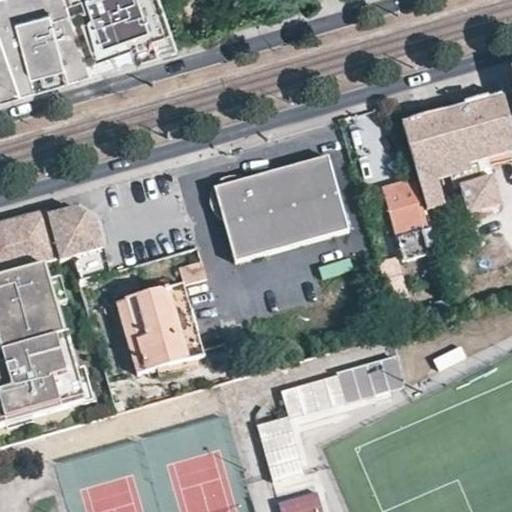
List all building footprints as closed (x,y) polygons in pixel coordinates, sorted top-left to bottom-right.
[(0,0),(0,14),(8,38),(24,84),(96,63),(87,39),(72,0),(0,0)] [(182,38),(167,0),(72,0),(87,39),(112,32),(121,56),(137,51),(134,39),(141,37),(153,47),(182,38)] [(0,91),(24,84),(8,38),(0,14),(0,91)] [(121,56),(112,32),(87,39),(96,63),(121,56)] [(153,47),(141,37),(134,39),(137,51),(153,47)] [(511,133),(501,97),(451,110),(450,113),(453,124),(405,136),(426,210),(442,206),(435,181),(451,176),(455,191),(461,189),(469,217),(502,208),(493,179),(483,182),(478,163),(511,152),(511,133)] [(453,124),(450,113),(402,126),(405,136),(453,124)] [(312,245),(348,236),(327,160),(323,161),(311,164),(292,169),(312,245)] [(253,262),(312,245),(292,169),(242,183),(236,180),(228,180),(253,262)] [(236,266),(253,262),(228,180),(221,181),(216,184),(211,189),(208,200),(213,215),(224,220),(236,266)] [(427,229),(414,181),(382,190),(395,239),(401,264),(437,253),(436,249),(430,228),(427,229)] [(110,276),(97,225),(75,213),(71,214),(61,217),(72,259),(73,262),(79,285),(110,276)] [(72,259),(61,217),(48,220),(46,216),(0,227),(0,279),(8,278),(6,269),(20,265),(24,274),(72,259)] [(405,287),(397,258),(379,263),(388,296),(388,297),(406,292),(405,287)] [(314,282),(340,275),(337,265),(311,271),(314,282)] [(66,375),(47,310),(55,308),(49,286),(43,268),(24,274),(8,278),(0,279),(0,350),(1,355),(8,379),(0,381),(0,430),(6,428),(5,423),(18,420),(22,413),(29,411),(30,416),(31,421),(68,410),(84,406),(74,373),(66,375)] [(66,305),(60,283),(49,286),(55,308),(58,307),(66,305)] [(116,303),(137,374),(203,356),(184,285),(116,303)] [(77,372),(58,307),(55,308),(47,310),(66,375),(74,373),(77,372)] [(438,370),(464,359),(459,349),(434,360),(438,370)] [(393,353),(335,370),(343,401),(402,385),(393,353)] [(96,402),(86,371),(86,370),(77,372),(74,373),(84,406),(96,402)] [(343,401),(335,370),(277,386),(286,417),(343,401)] [(31,421),(30,416),(29,411),(22,413),(18,420),(5,423),(6,428),(31,421)] [(301,471),(286,417),(255,426),(270,479),(301,471)] [(317,511),(312,493),(286,500),(288,511),(317,511)]
